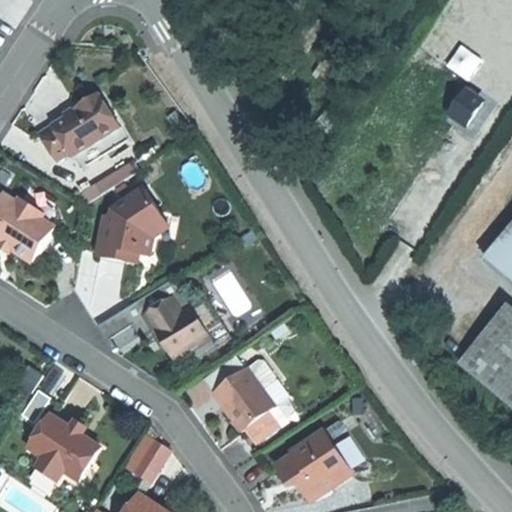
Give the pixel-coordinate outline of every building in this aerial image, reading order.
[(453,121),(485,131),(495,96),(463,87),(453,121)] [(65,122),(46,134),(60,158),(74,150),(76,153),(124,125),(105,93),(80,107),(83,112),(65,122)] [(134,161),(87,189),(93,199),(139,171),(134,161)] [(171,228),(147,190),(114,211),(113,217),(106,217),(98,258),(113,261),(123,262),(135,255),(142,256),(152,258),(155,238),(171,228)] [(21,249),(36,259),(58,226),(45,217),(49,212),(25,196),(20,204),(7,195),(0,205),(0,242),(7,248),(17,255),(21,249)] [(511,232),(489,260),(511,279),(511,232)] [(140,265),(142,256),(135,255),(123,262),(140,265)] [(147,341),(160,333),(148,315),(174,297),(178,303),(195,306),(176,278),(127,311),(136,324),(147,341)] [(174,297),(148,315),(160,333),(168,345),(179,362),(189,356),(195,366),(222,348),(211,331),(225,322),(208,297),(195,306),(178,303),(174,297)] [(504,395),(511,401),(511,308),(509,307),(464,363),(504,395)] [(109,343),(136,324),(127,311),(100,329),(109,343)] [(215,386),(248,369),(242,358),(209,375),(215,386)] [(261,361),(252,368),(268,389),(277,383),(277,377),(266,362),(261,361)] [(252,368),(218,394),(231,411),(248,433),(251,431),(275,412),(282,407),(268,389),(252,368)] [(22,385),(37,393),(46,377),(36,371),(32,377),(28,375),(22,385)] [(25,419),(37,425),(52,398),(40,391),(25,419)] [(285,424),(275,412),(251,431),(260,443),(285,424)] [(70,472),(84,481),(104,447),(84,436),(89,429),(84,426),(79,423),(75,429),(54,417),(34,451),(48,459),(70,472)] [(332,433),(283,464),(294,480),(301,475),(308,486),(316,499),(357,474),(332,433)] [(142,464),(159,473),(171,453),(154,444),(142,464)] [(63,483),(70,472),(48,459),(42,470),(63,483)] [(144,497),(134,511),(169,511),(167,511),(144,497)]
